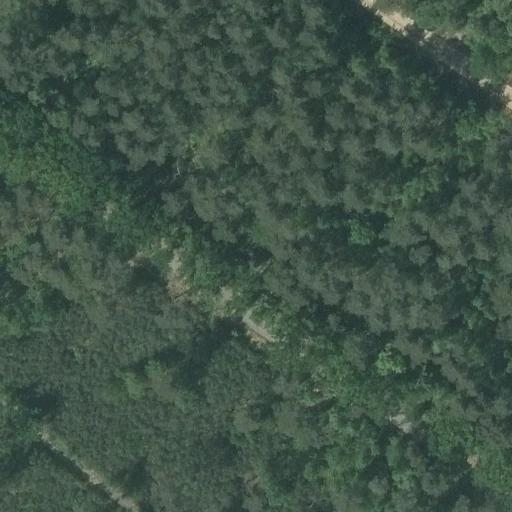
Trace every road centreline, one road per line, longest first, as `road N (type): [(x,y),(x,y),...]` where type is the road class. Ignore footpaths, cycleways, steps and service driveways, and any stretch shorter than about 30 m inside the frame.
road 1 (unclassified): [(511,473),(0,117)]
road 2 (unknown): [(141,511),(0,404)]
